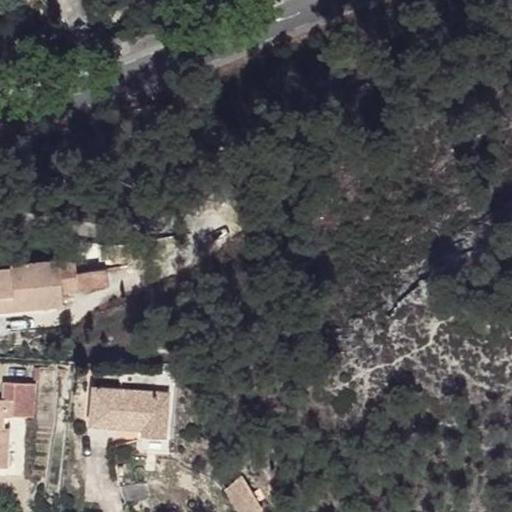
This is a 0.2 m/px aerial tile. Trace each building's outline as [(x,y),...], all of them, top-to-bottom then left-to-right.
[(0,304),(4,304),(5,311),(63,305),(62,292),(108,286),(106,269),(76,273),(75,263),(59,264),(58,260),(0,266),(0,304)] [(0,467),(6,468),(9,429),(3,429),(4,415),(33,417),(35,384),(4,382),(3,400),(0,399),(0,467)] [(93,387),(90,424),(143,429),(142,435),(163,437),(167,394),(93,387)] [(225,490),(237,511),(256,511),(261,510),(262,509),(257,502),(264,498),(259,490),(253,493),(241,475),(225,490)] [(119,485),(125,502),(151,496),(146,482),(119,485)]
